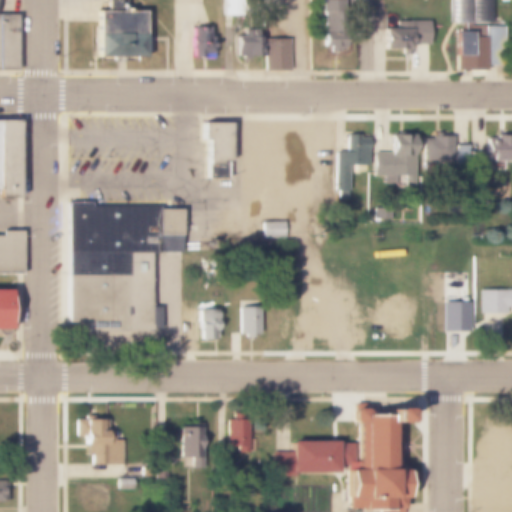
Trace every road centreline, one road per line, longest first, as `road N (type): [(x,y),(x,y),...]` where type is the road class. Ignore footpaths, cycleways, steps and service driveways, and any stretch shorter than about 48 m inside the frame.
road 1 (residential): [(511,373),(0,376)]
road 2 (residential): [(43,0),(44,511)]
road 3 (residential): [(511,94),(0,94)]
road 4 (residential): [(449,511),(450,374)]
